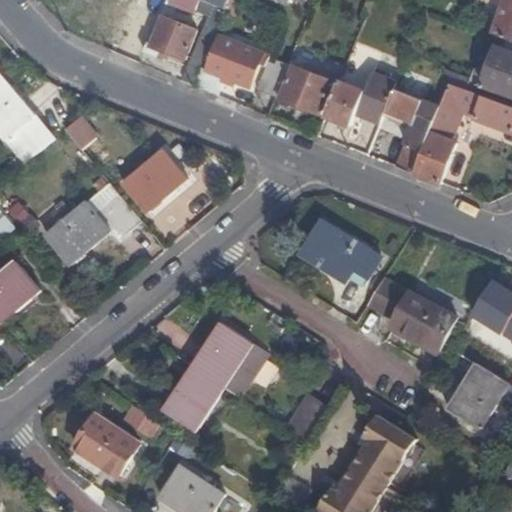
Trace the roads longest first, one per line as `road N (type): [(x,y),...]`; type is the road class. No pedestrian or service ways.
road 1 (residential): [(312,157),(0,414)]
road 2 (tertiary): [(312,157),(46,51),(1,0)]
road 3 (tertiary): [(511,237),(312,157)]
